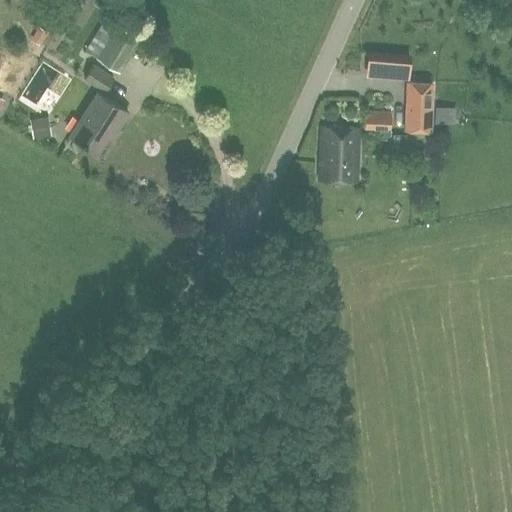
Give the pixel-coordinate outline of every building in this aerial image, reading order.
[(119,73),(141,39),(118,24),(96,58),(119,73)] [(114,76),(92,62),(83,78),(104,91),(114,76)] [(406,79),(404,129),(431,130),(433,80),(406,79)] [(96,93),(70,134),(96,151),(112,126),(116,129),(127,112),(96,93)] [(63,108),(46,114),(51,130),(69,124),(63,108)] [(390,109),(364,109),(364,128),(379,128),(379,138),(390,138),(390,109)] [(49,134),(46,117),(30,120),(32,137),(49,134)] [(322,126),(320,179),(356,180),(358,127),(322,126)]
